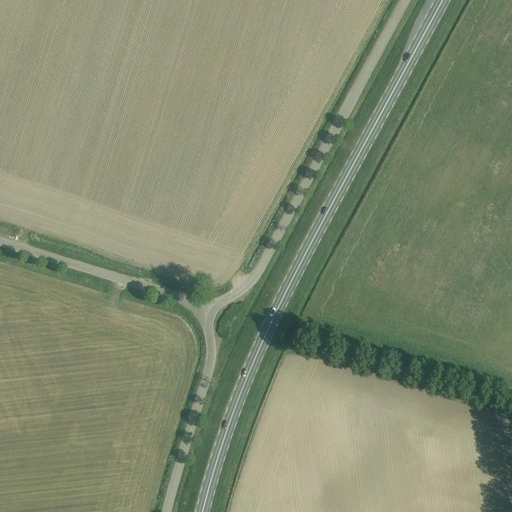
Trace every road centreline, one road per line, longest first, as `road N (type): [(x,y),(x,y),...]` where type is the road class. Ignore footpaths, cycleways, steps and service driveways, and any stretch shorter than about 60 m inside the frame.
road 1 (primary): [(203,511),(272,318),(443,0)]
road 2 (unclassified): [(202,308),(241,287),(401,0)]
road 3 (track): [(511,404),(304,338)]
road 4 (unclassified): [(202,308),(0,243)]
road 5 (unclassified): [(167,511),(209,361),(202,308)]
